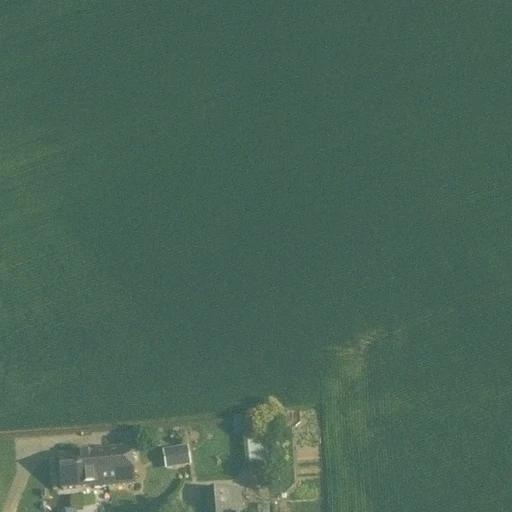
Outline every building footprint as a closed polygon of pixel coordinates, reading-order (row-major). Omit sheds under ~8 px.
[(234,419),(235,435),(242,435),(241,419),(234,419)] [(250,433),(252,464),(268,463),(267,432),(250,433)] [(190,467),(187,449),(162,453),(165,472),(190,467)] [(96,454),(96,456),(58,460),(62,492),(93,489),(93,491),(133,487),(129,451),(105,453),(96,454)] [(205,511),(239,511),(239,495),(204,498),(205,511)]
